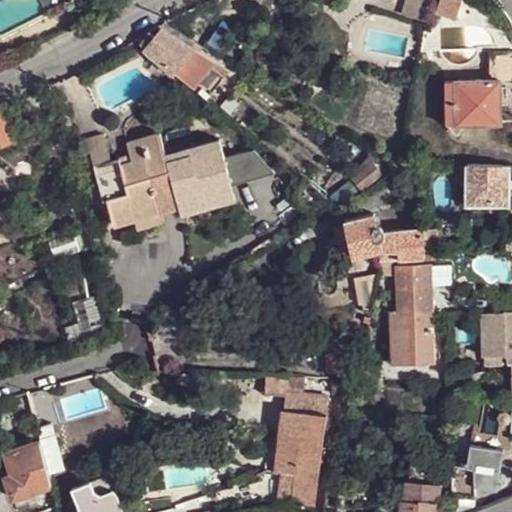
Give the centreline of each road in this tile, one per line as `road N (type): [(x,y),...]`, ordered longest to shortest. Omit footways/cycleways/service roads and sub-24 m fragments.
road 1 (residential): [(502,511),(511,506),(509,0)]
road 2 (residential): [(0,86),(166,0)]
